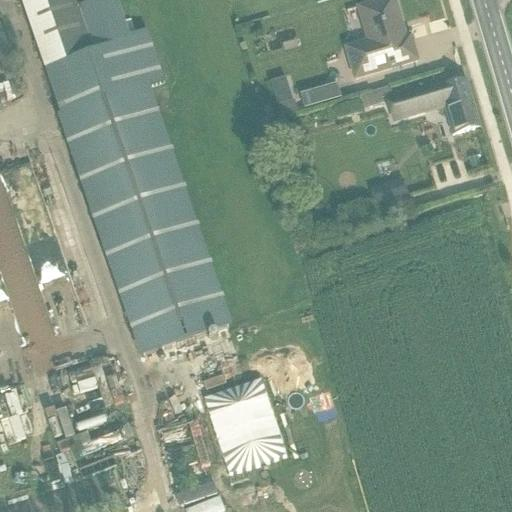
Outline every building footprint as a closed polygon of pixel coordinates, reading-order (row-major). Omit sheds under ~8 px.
[(21,0),(40,58),(80,45),(66,0),(21,0)] [(353,78),(414,61),(397,0),(375,0),(355,6),(364,42),(344,47),(353,78)] [(0,83),(16,79),(0,29),(0,83)] [(442,139),(477,128),(461,76),(426,87),(442,139)] [(324,92),(329,110),(364,101),(360,83),(324,92)] [(400,210),(430,202),(426,188),(396,196),(400,210)] [(91,209),(72,215),(86,255),(105,249),(91,209)] [(96,370),(99,382),(113,378),(110,367),(96,370)] [(259,370),(232,381),(236,392),(263,381),(259,370)] [(237,398),(214,406),(218,417),(241,408),(237,398)] [(68,461),(76,458),(71,440),(62,443),(68,461)] [(88,453),(79,456),(87,484),(96,481),(88,453)]
